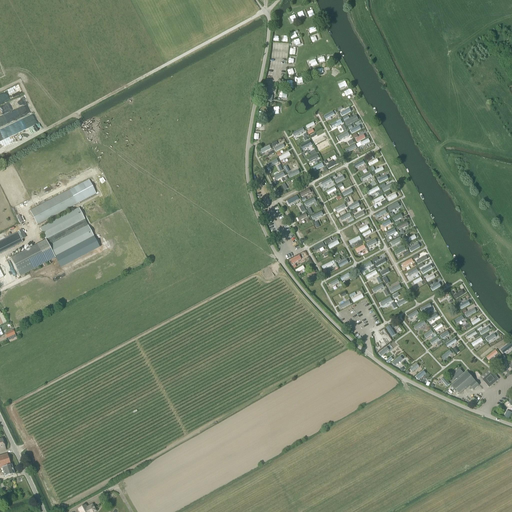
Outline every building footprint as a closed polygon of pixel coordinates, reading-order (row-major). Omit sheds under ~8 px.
[(303,11),(298,13),(301,20),(306,18),(303,11)] [(309,57),(312,66),(318,64),(315,57),(312,58),(311,56),(309,57)] [(351,88),(343,92),(345,97),(353,93),(351,88)] [(9,105),(0,108),(0,113),(6,111),(6,113),(10,112),(9,108),(10,108),(9,105)] [(340,113),(342,116),(352,111),(350,108),(340,113)] [(347,126),(359,120),(357,115),(345,121),(347,126)] [(331,130),(343,124),(341,119),(329,125),(331,130)] [(360,125),(350,130),(352,133),(362,129),(360,125)] [(293,133),(295,136),(305,131),(304,127),(293,133)] [(338,137),(340,140),(350,135),(348,131),(338,137)] [(17,134),(4,140),(7,147),(20,141),(17,134)] [(369,138),(357,144),(359,148),(371,142),(369,138)] [(320,146),(322,150),(330,146),(328,142),(320,146)] [(284,143),(274,148),(276,151),(286,147),(284,143)] [(261,149),(262,153),(272,149),(270,145),(261,149)] [(347,153),(358,148),(356,145),(346,149),(347,153)] [(279,157),(281,160),(291,155),(289,152),(279,157)] [(331,152),(322,157),(324,160),(333,155),(331,152)] [(329,169),(339,164),(337,160),(334,162),(333,159),(328,162),(329,164),(327,166),(329,169)] [(354,165),(356,169),(366,163),(363,159),(354,165)] [(283,166),(285,169),(294,164),(292,160),(283,166)] [(315,171),(325,166),(323,162),(313,168),(315,171)] [(276,181),(286,176),(284,172),(274,177),(276,181)] [(365,183),(370,180),(369,178),(373,176),(371,172),(362,178),(365,183)] [(380,183),(389,179),(387,175),(378,179),(380,183)] [(392,183),(382,189),(384,192),(394,187),(392,183)] [(371,195),(380,189),(378,186),(369,192),(371,195)] [(343,196),(353,192),(352,188),(342,192),(343,196)] [(302,197),(312,192),(310,189),(300,194),(302,197)] [(31,211),(38,225),(77,205),(70,191),(31,211)] [(287,200),(289,204),(300,200),(298,196),(287,200)] [(373,203),(374,206),(382,204),(382,205),(387,203),(384,196),(374,199),(375,203),(373,203)] [(315,198),(304,203),(307,207),(317,202),(315,198)] [(398,202),(387,207),(389,212),(400,207),(398,202)] [(46,241),(10,259),(19,277),(55,259),(55,258),(94,237),(79,208),(39,229),(46,241)] [(377,218),(387,213),(386,209),(375,215),(377,218)] [(312,215),(313,220),(324,216),(323,211),(312,215)] [(363,211),(354,216),(356,219),(365,214),(363,211)] [(398,226),(399,230),(409,225),(407,221),(398,226)] [(0,241),(0,254),(22,243),(21,240),(25,238),(21,231),(0,241)] [(406,240),(407,243),(417,238),(415,235),(406,240)] [(360,236),(349,241),(351,244),(361,239),(360,236)] [(401,237),(391,242),(392,246),(403,241),(401,237)] [(338,240),(328,246),(330,249),(340,243),(338,240)] [(314,247),(316,251),(320,249),(321,251),(325,250),(323,247),(325,246),(323,242),(314,247)] [(411,252),(421,247),(419,243),(409,249),(411,252)] [(355,249),(357,253),(367,248),(365,244),(355,249)] [(397,255),(407,250),(405,246),(395,251),(397,255)] [(418,264),(428,259),(424,252),(414,257),(418,264)] [(300,255),(290,260),(292,264),(302,259),(300,255)] [(404,267),(414,262),(412,258),(402,264),(404,267)] [(375,263),(377,267),(387,262),(385,259),(375,263)] [(334,260),(322,266),(324,270),(336,264),(334,260)] [(362,270),(369,267),(370,271),(375,269),(372,261),(360,266),(362,270)] [(431,265),(420,269),(422,273),(433,269),(431,265)] [(417,268),(405,274),(409,281),(419,275),(418,273),(419,272),(417,268)] [(368,279),(378,274),(376,270),(366,276),(368,279)] [(343,281),(353,275),(351,271),(340,277),(343,281)] [(433,291),(442,286),(439,282),(431,288),(433,291)] [(383,283),(373,289),(375,293),(385,287),(383,283)] [(342,287),(333,293),(335,297),(344,291),(342,287)] [(455,300),(465,294),(463,290),(453,296),(455,300)] [(439,298),(441,302),(450,295),(448,292),(439,298)] [(381,302),(383,306),(393,301),(391,297),(381,302)] [(469,301),(459,306),(461,309),(471,304),(469,301)] [(424,315),(432,311),(431,308),(432,307),(430,303),(421,308),(424,315)] [(465,314),(467,317),(477,312),(475,308),(465,314)] [(430,321),(438,316),(436,313),(428,318),(430,321)] [(463,315),(455,320),(457,324),(465,319),(463,315)] [(425,320),(414,326),(416,330),(427,324),(425,320)] [(392,337),(396,334),(390,325),(386,328),(392,337)] [(482,335),(490,330),(488,326),(480,331),(482,335)] [(426,338),(434,333),(432,329),(424,335),(426,338)] [(15,335),(13,330),(5,334),(7,338),(15,335)] [(468,339),(477,333),(475,330),(466,335),(468,339)] [(442,339),(450,334),(448,331),(440,336),(442,339)] [(486,339),(488,342),(497,337),(495,333),(486,339)] [(433,345),(440,340),(438,336),(430,342),(433,345)] [(500,336),(490,343),(492,346),(501,339),(500,336)] [(481,337),(472,343),(474,347),(483,340),(481,337)] [(444,344),(437,350),(440,353),(447,348),(444,344)] [(488,344),(479,351),(482,355),(491,347),(488,344)] [(382,357),(390,350),(387,347),(379,353),(382,357)] [(444,360),(453,354),(450,350),(442,356),(444,360)] [(489,360),(499,353),(496,350),(486,357),(489,360)] [(401,356),(392,363),(395,365),(403,359),(401,356)] [(417,363),(411,369),(413,372),(420,366),(417,363)] [(455,381),(464,373),(460,369),(452,377),(455,381)] [(419,380),(427,373),(423,370),(416,377),(419,380)] [(473,390),(479,386),(468,373),(452,386),(460,395),(470,386),(473,390)] [(495,382),(498,380),(493,374),(484,382),(489,387),(492,385),(490,383),(493,380),(495,382)] [(445,376),(441,379),(447,386),(450,384),(445,376)] [(474,407),(478,401),(473,398),(469,404),(474,407)] [(0,468),(10,465),(7,454),(0,456),(0,468)] [(1,468),(4,477),(14,474),(11,465),(1,468)]
